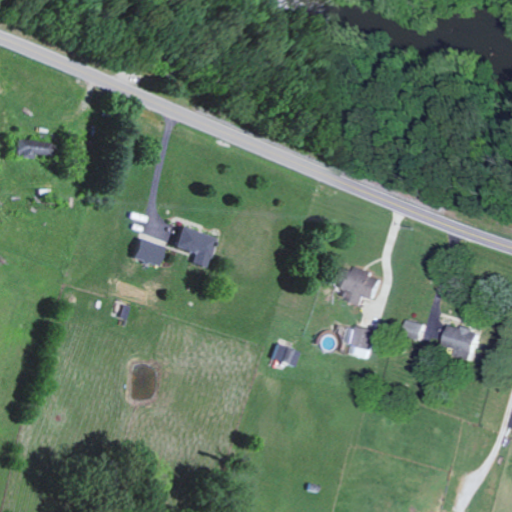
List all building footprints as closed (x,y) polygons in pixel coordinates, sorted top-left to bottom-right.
[(17,156),(41,157),(42,143),(18,142),(17,156)] [(218,237),(184,224),(177,245),(196,252),(192,261),(207,267),(218,237)] [(136,258),(161,264),(167,244),(141,238),(136,258)] [(378,298),(383,277),(375,275),(376,271),(348,264),(341,297),(365,302),(367,296),(378,298)] [(446,341),(477,356),(488,334),(468,324),(466,328),(456,322),(446,341)] [(376,330),(354,324),(349,342),(356,343),(354,353),(370,357),(376,330)] [(298,364),(303,350),(278,342),(274,357),(298,364)]
